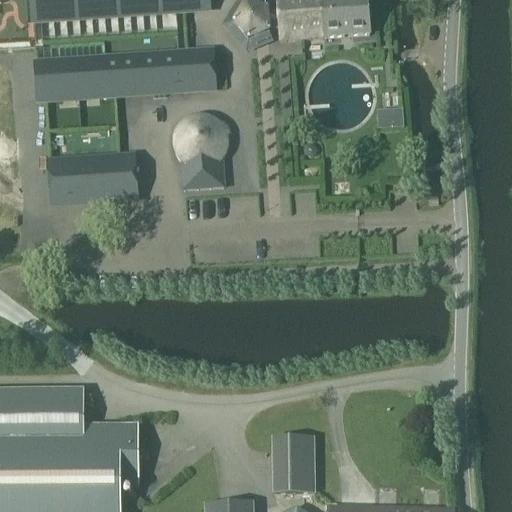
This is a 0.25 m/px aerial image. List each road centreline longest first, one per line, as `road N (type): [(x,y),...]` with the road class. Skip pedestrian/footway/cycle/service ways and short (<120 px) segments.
road 1 (unclassified): [(463,511),(450,0)]
road 2 (unknown): [(163,232),(155,95)]
